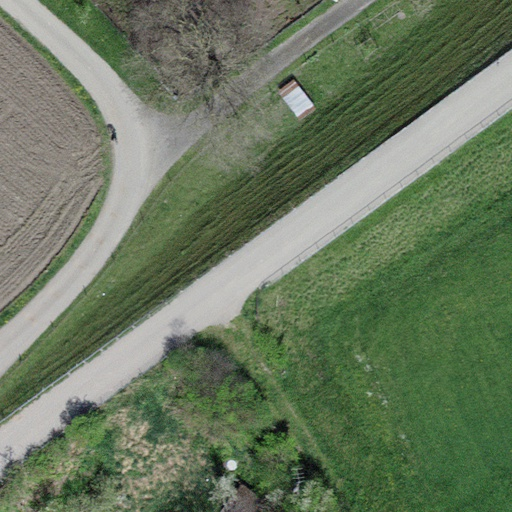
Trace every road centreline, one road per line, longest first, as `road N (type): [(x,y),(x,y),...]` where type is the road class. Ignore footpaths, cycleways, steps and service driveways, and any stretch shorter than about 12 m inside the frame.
road 1 (unclassified): [(511,93),(0,465)]
road 2 (residential): [(0,361),(121,241),(147,173),(148,145),(117,82),(33,0)]
